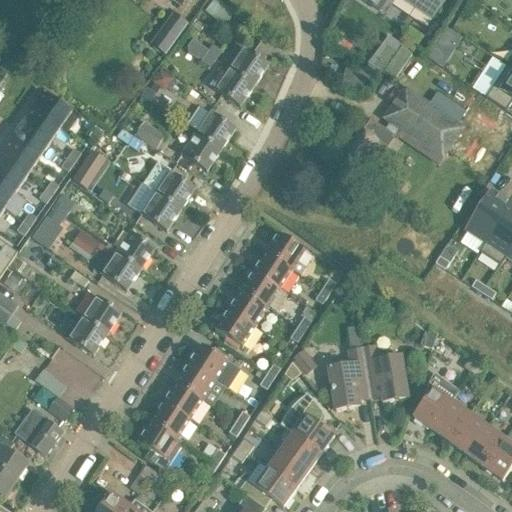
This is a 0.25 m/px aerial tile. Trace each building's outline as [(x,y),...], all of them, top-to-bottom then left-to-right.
[(169,0),(182,8),(187,0),(169,0)] [(218,0),(215,0),(205,14),(224,29),(236,13),(218,0)] [(359,0),(379,13),(387,0),(401,0),(432,21),(446,0),(359,0)] [(150,45),(166,56),(189,25),(173,14),(150,45)] [(380,34),(362,60),(383,76),(402,50),(380,34)] [(203,59),(209,51),(194,41),(189,48),(190,54),(198,60),(203,59)] [(435,45),(425,59),(441,70),(450,56),(435,45)] [(201,63),(211,70),(222,54),(212,47),(209,51),(203,59),(201,63)] [(229,71),(254,88),(268,66),(243,49),(229,71)] [(511,72),(506,68),(485,99),(505,112),(505,113),(511,102),(511,72)] [(239,109),(254,88),(229,71),(214,93),(239,109)] [(161,72),(152,85),(165,93),(174,80),(161,72)] [(157,96),(146,89),(140,100),(150,106),(157,96)] [(42,93),(30,110),(60,131),(72,114),(42,93)] [(441,156),(458,131),(405,95),(388,120),(441,156)] [(199,108),(186,127),(196,134),(195,135),(220,152),(235,131),(210,114),(209,115),(199,108)] [(30,110),(19,126),(49,147),(60,131),(30,110)] [(361,167),(362,165),(373,172),(396,138),(370,121),(362,132),(361,131),(344,155),(361,167)] [(144,124),(134,138),(155,152),(165,138),(144,124)] [(19,126),(8,143),(38,163),(49,147),(19,126)] [(95,129),(89,138),(96,143),(103,134),(95,129)] [(195,135),(181,157),(206,174),(220,152),(195,135)] [(128,147),(139,154),(144,146),(134,139),(128,147)] [(8,143),(0,154),(0,160),(27,179),(38,163),(8,143)] [(73,151),(67,160),(75,165),(81,156),(73,151)] [(92,153),(73,182),(86,191),(105,162),(92,153)] [(0,160),(0,184),(16,195),(27,179),(0,160)] [(67,160),(61,169),(69,174),(75,165),(67,160)] [(158,164),(142,186),(180,212),(195,190),(170,174),(171,172),(158,164)] [(51,183),(45,192),(53,197),(59,188),(51,183)] [(0,184),(0,208),(5,212),(16,195),(0,184)] [(142,186),(128,208),(166,234),(180,212),(142,186)] [(98,200),(109,206),(114,197),(104,191),(98,200)] [(45,192),(38,201),(46,207),(53,197),(45,192)] [(490,192),(463,232),(483,246),(484,246),(510,206),(490,192)] [(61,197),(51,212),(65,221),(75,206),(61,197)] [(483,246),(478,254),(500,268),(505,260),(504,259),(511,247),(511,206),(510,206),(484,246),(483,246)] [(51,212),(31,241),(45,250),(54,237),(65,221),(51,212)] [(29,215),(22,224),(30,230),(37,220),(29,215)] [(22,224),(16,233),(24,239),(30,230),(22,224)] [(100,246),(81,233),(73,245),(91,258),(100,246)] [(115,255),(140,272),(155,250),(130,234),(115,255)] [(301,278),(306,270),(297,264),(305,252),(279,236),(265,256),(291,273),(292,272),(301,278)] [(0,273),(3,275),(18,255),(0,242),(0,273)] [(447,246),(435,265),(445,272),(454,257),(453,250),(447,246)] [(126,294),(140,272),(115,255),(101,277),(126,294)] [(253,276),(279,292),(291,273),(265,256),(253,276)] [(52,259),(46,267),(55,273),(61,264),(52,259)] [(75,273),(71,280),(84,289),(89,283),(75,273)] [(12,274),(8,279),(18,287),(23,280),(12,274)] [(363,294),(368,286),(352,274),(347,282),(363,294)] [(266,312),(279,292),(253,276),(240,295),(266,312)] [(321,293),(328,297),(336,286),(329,282),(321,293)] [(475,282),(471,289),(481,296),(485,289),(475,282)] [(485,289),(481,296),(491,302),(495,295),(485,289)] [(322,307),(328,297),(321,293),(315,302),(322,307)] [(0,326),(4,329),(19,308),(0,294),(0,326)] [(254,331),(266,312),(240,295),(228,314),(254,331)] [(82,320),(107,336),(121,315),(96,298),(82,320)] [(301,318),(304,320),(304,319),(311,324),(317,315),(306,309),(301,318)] [(241,349),(254,331),(228,314),(216,333),(226,340),(224,343),(237,351),(239,348),(241,349)] [(12,318),(6,326),(14,332),(20,324),(12,318)] [(304,320),(296,331),(303,336),(311,324),(304,319),(304,320)] [(92,358),(107,336),(82,320),(67,341),(92,358)] [(297,345),(303,336),(296,331),(290,341),(297,345)] [(426,331),(420,347),(432,351),(437,336),(426,331)] [(188,368),(214,385),(227,364),(201,347),(188,368)] [(361,351),(370,401),(388,398),(389,404),(407,401),(400,358),(377,362),(375,349),(361,351)] [(352,404),(370,401),(361,351),(351,353),(348,354),(350,366),(327,370),(335,413),(353,410),(352,404)] [(293,361),(306,377),(317,369),(303,352),(293,361)] [(471,375),(479,365),(470,359),(463,369),(471,375)] [(479,365),(471,375),(480,382),(487,371),(479,365)] [(292,366),(284,378),(293,384),(301,377),(292,366)] [(265,379),(272,383),(280,371),(273,367),(265,379)] [(175,387),(201,404),(214,385),(188,368),(175,387)] [(35,384),(58,400),(66,389),(43,372),(35,384)] [(451,404),(459,393),(434,375),(425,393),(429,396),(413,419),(431,432),(451,403),(451,404)] [(266,393),(272,383),(265,379),(259,388),(266,393)] [(494,399),(502,389),(493,383),(486,393),(494,399)] [(163,406),(189,423),(201,404),(175,387),(163,406)] [(73,412),(58,400),(48,413),(64,424),(73,412)] [(469,416),(451,404),(451,403),(431,432),(449,445),(469,416)] [(177,442),(189,423),(163,406),(151,425),(177,442)] [(32,413),(15,435),(45,457),(62,435),(32,413)] [(264,429),(270,420),(260,413),(254,422),(264,429)] [(235,426),(242,430),(249,419),(243,414),(235,426)] [(466,457),(486,429),(469,416),(449,445),(466,457)] [(292,436),(321,456),(333,438),(305,417),(292,436)] [(172,450),(177,442),(151,425),(138,444),(147,450),(141,458),(162,471),(175,452),(172,450)] [(236,440),(242,430),(235,426),(229,435),(236,440)] [(486,429),(466,457),(483,470),(504,441),(486,429)] [(279,453),(308,474),(321,456),(292,436),(279,453)] [(0,497),(4,500),(5,498),(26,468),(7,455),(13,446),(1,438),(0,439),(0,451),(2,453),(0,456),(0,497)] [(237,449),(247,457),(253,448),(243,441),(237,449)] [(511,446),(504,441),(483,470),(502,483),(511,468),(511,446)] [(241,465),(247,457),(237,449),(231,458),(241,465)] [(210,464),(217,469),(225,457),(218,453),(210,464)] [(295,491),(308,474),(279,453),(267,471),(295,491)] [(211,478),(217,469),(210,464),(204,473),(211,478)] [(146,484),(154,474),(145,467),(138,478),(146,484)] [(239,493),(245,497),(260,508),(266,498),(283,509),(295,491),(267,471),(254,489),(246,482),(238,493),(239,493)] [(154,474),(146,484),(155,490),(162,480),(154,474)] [(126,511),(129,508),(111,495),(107,501),(101,503),(97,507),(94,511),(126,511)] [(234,511),(265,511),(259,508),(245,497),(234,511)] [(199,506),(206,511),(210,511),(216,505),(205,498),(199,506)] [(147,511),(134,502),(130,509),(129,508),(126,511),(147,511)]
